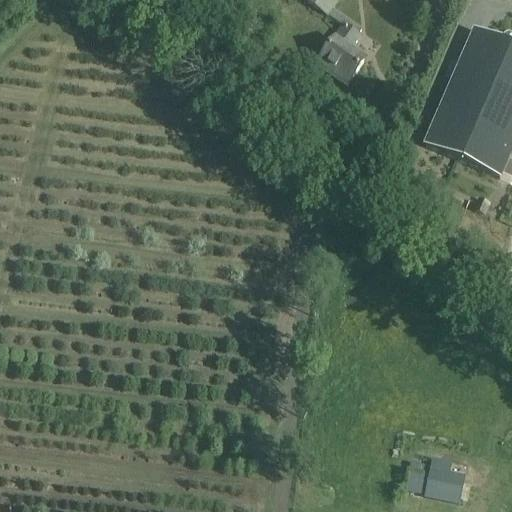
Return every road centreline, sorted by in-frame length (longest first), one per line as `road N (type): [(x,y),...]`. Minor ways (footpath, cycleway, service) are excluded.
road 1 (track): [(131,0),(511,338)]
road 2 (track): [(322,172),(283,511)]
